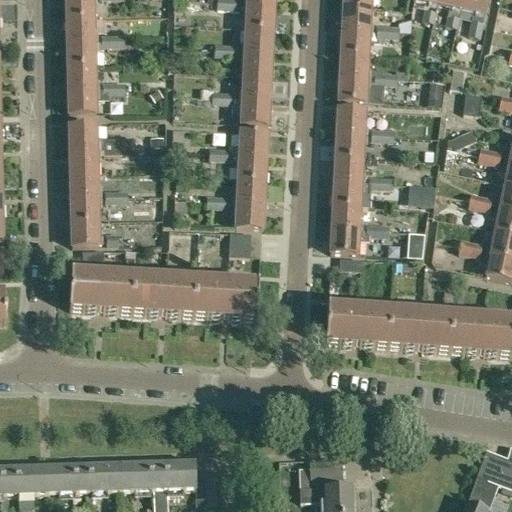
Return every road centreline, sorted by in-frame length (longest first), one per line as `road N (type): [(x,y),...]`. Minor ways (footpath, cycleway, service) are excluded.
road 1 (unclassified): [(294,394),(318,0)]
road 2 (unclassified): [(45,374),(34,0)]
road 3 (unclassified): [(294,394),(45,374)]
road 4 (residential): [(511,433),(294,394)]
